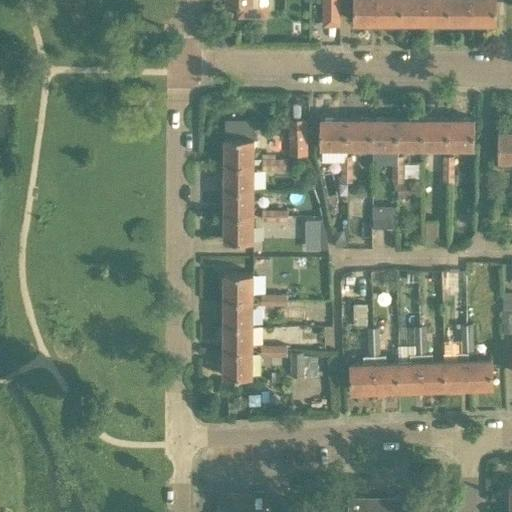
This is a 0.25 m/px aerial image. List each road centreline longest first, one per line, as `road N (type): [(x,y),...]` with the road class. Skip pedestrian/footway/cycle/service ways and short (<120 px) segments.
road 1 (residential): [(179,438),(183,60)]
road 2 (residential): [(183,60),(511,63)]
road 3 (residential): [(179,438),(469,432)]
